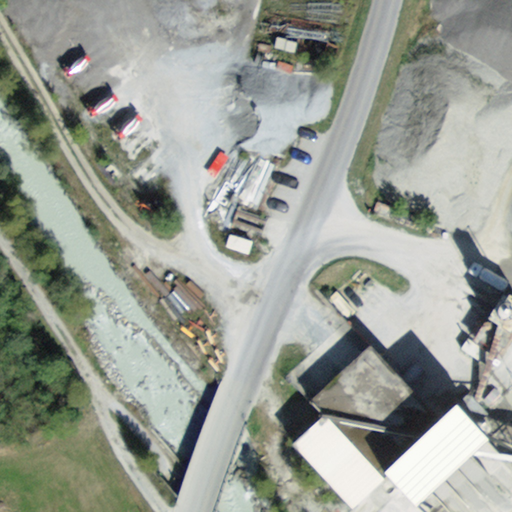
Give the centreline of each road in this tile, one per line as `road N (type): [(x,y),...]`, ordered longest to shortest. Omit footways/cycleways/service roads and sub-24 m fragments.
road 1 (tertiary): [(199,511),(389,0)]
road 2 (track): [(0,24),(89,180),(125,225),(270,315)]
road 3 (track): [(196,268),(187,191),(237,66),(250,0)]
road 4 (track): [(211,511),(200,487),(92,382)]
road 5 (track): [(92,382),(0,236)]
road 6 (track): [(164,511),(114,442),(92,382)]
